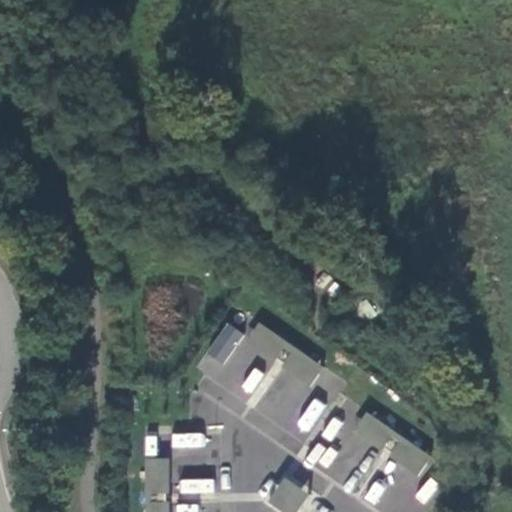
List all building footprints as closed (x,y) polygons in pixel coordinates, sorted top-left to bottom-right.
[(227,322),(205,353),(222,365),(244,335),(227,322)] [(322,367),(262,325),(249,345),(308,387),(322,367)] [(251,395),(264,374),(254,367),(240,388),(251,395)] [(312,432),(324,403),(310,397),(298,427),(312,432)] [(430,459),(367,416),(355,433),(418,476),(430,459)] [(204,435),(172,431),(171,445),(203,448),(204,435)] [(171,511),(172,462),(148,462),(147,511),(171,511)] [(214,477),(179,479),(179,494),(214,492),(214,477)] [(415,497),(425,504),(439,485),(429,478),(415,497)] [(300,511),(310,498),(288,482),(272,504),(283,511),(300,511)]
